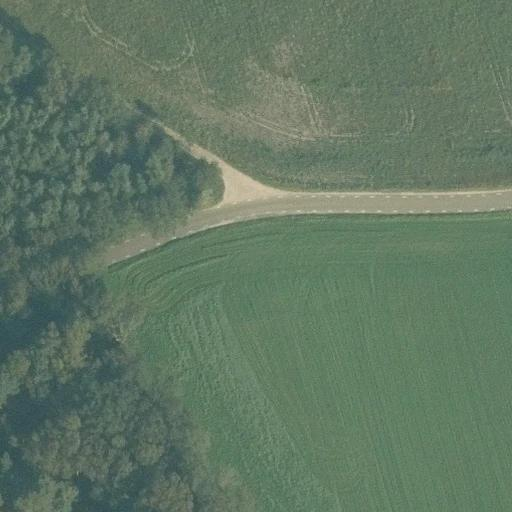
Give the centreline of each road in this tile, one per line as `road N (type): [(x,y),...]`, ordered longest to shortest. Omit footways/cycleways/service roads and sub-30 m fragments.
road 1 (tertiary): [(0,293),(204,204),(258,191),(511,198)]
road 2 (track): [(258,191),(0,45)]
